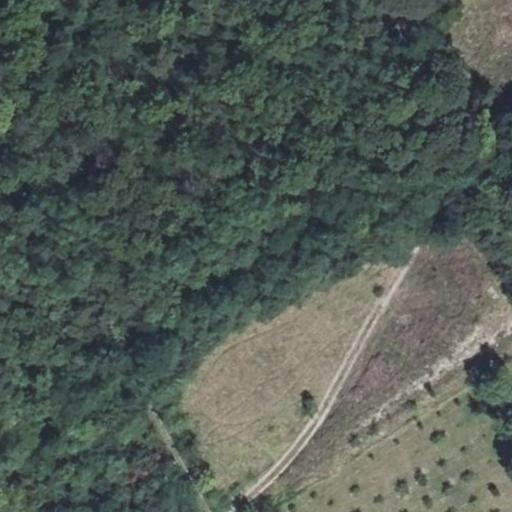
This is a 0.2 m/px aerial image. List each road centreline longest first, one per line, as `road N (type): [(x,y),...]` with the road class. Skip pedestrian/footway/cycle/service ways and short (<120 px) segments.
road 1 (track): [(0,101),(57,176),(124,350),(204,511)]
road 2 (track): [(430,176),(436,202),(325,392),(265,481),(231,502),(229,511)]
